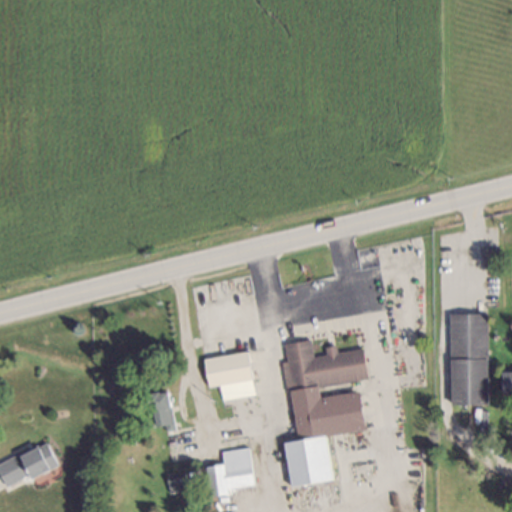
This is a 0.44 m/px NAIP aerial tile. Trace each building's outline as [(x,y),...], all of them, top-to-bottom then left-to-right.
[(449,314),(486,314),(485,403),(448,403),(449,314)] [(332,475),(292,483),(284,441),(298,439),(280,344),(314,337),(317,353),(358,345),(363,372),(316,381),(318,394),(358,387),(364,423),(324,430),(332,475)] [(207,384),(202,357),(245,350),(253,392),(220,398),(217,383),(207,384)] [(511,394),(500,394),(501,369),(511,369),(511,394)] [(155,432),(150,394),(169,392),(174,429),(155,432)] [(6,487),(0,475),(0,460),(43,439),(55,464),(6,487)] [(207,468),(211,499),(230,496),(229,491),(255,487),(249,448),(220,453),(223,466),(207,468)] [(169,494),(167,476),(188,474),(190,492),(169,494)]
